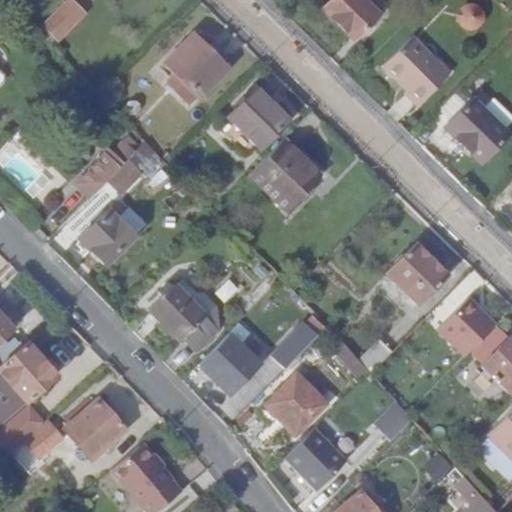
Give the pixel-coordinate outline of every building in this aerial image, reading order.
[(376,9),(379,5),(374,0),(343,0),(331,13),(361,44),(386,19),(376,9)] [(58,47),(88,17),(75,4),(53,26),(55,29),(48,35),(58,47)] [(479,35),(484,30),(486,25),(485,18),(479,14),(473,14),(467,17),(465,21),(465,26),(467,30),(472,34),(479,35)] [(196,108),(235,69),(201,34),(169,65),(182,78),(174,86),(196,108)] [(410,102),(423,116),(455,82),(418,45),(390,73),(412,99),(410,102)] [(0,92),(13,80),(0,66),(0,92)] [(264,152),(293,125),(252,84),(226,112),(264,152)] [(443,122),(453,132),(474,110),(464,100),(443,122)] [(452,133),(488,169),(511,145),(511,137),(490,115),(479,105),(474,110),(453,132),(452,133)] [(490,115),(511,137),(511,136),(511,116),(501,105),(490,115)] [(292,214),(325,181),(289,144),(255,179),(292,214)] [(113,183),(130,199),(168,163),(151,145),(140,156),(124,171),(113,183)] [(9,146),(0,153),(0,167),(32,201),(53,180),(32,158),(26,164),(9,146)] [(115,161),(124,171),(140,156),(130,146),(115,161)] [(111,156),(82,185),(96,201),(113,183),(124,171),(115,161),(111,156)] [(112,268),(140,240),(114,212),(85,240),(112,268)] [(423,307),(450,279),(419,249),(391,276),(423,307)] [(152,313),(183,345),(211,318),(180,287),(152,313)] [(0,307),(8,301),(0,291),(0,307)] [(442,333),(470,360),(500,328),(472,302),(442,333)] [(0,359),(0,346),(19,331),(0,308),(0,374),(8,368),(0,359)] [(289,373),(310,351),(321,341),(307,328),(276,360),(289,373)] [(310,351),(319,360),(341,337),(333,329),(321,341),(310,351)] [(236,400),(268,368),(236,336),(204,367),(236,400)] [(8,353),(14,360),(28,349),(21,341),(8,353)] [(484,368),(511,396),(511,395),(511,341),(484,368)] [(365,365),(376,378),(397,356),(385,342),(365,365)] [(366,386),(376,378),(350,347),(340,356),(366,386)] [(47,367),(31,348),(1,374),(0,374),(0,432),(60,383),(58,380),(61,379),(59,372),(54,366),(50,365),(47,367)] [(301,375),(269,406),(283,419),(299,436),(331,404),(301,375)] [(95,460),(129,431),(101,396),(67,425),(95,460)] [(275,428),(283,419),(269,406),(261,414),(275,428)] [(8,435),(20,449),(50,423),(38,409),(8,435)] [(382,431),(396,445),(418,425),(404,409),(382,431)] [(511,458),(511,418),(492,438),(511,458)] [(43,457),(66,437),(54,422),(32,442),(43,457)] [(320,431),(288,461),(319,493),(350,463),(320,431)] [(8,435),(0,441),(0,458),(4,463),(20,449),(8,435)] [(179,480),(147,446),(116,473),(148,511),(164,511),(187,492),(177,482),(179,480)] [(440,455),(419,465),(428,483),(448,473),(440,455)] [(469,511),(496,511),(468,479),(460,487),(477,505),(469,511)] [(375,511),(362,494),(338,511),(375,511)]
